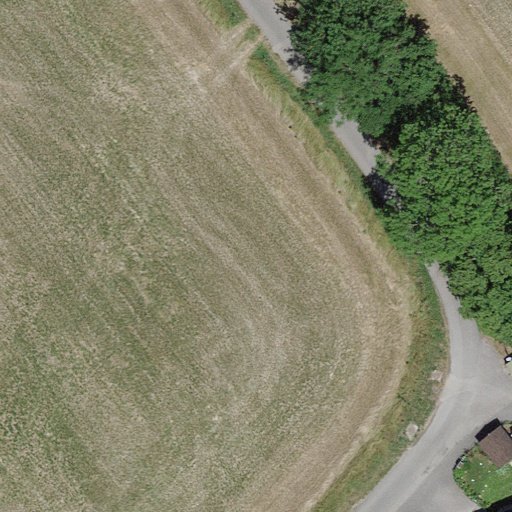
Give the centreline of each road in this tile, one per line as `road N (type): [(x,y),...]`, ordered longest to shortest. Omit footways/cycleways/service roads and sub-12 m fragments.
road 1 (track): [(251,0),(394,187),(455,295),(482,392)]
road 2 (residential): [(482,392),(373,511)]
